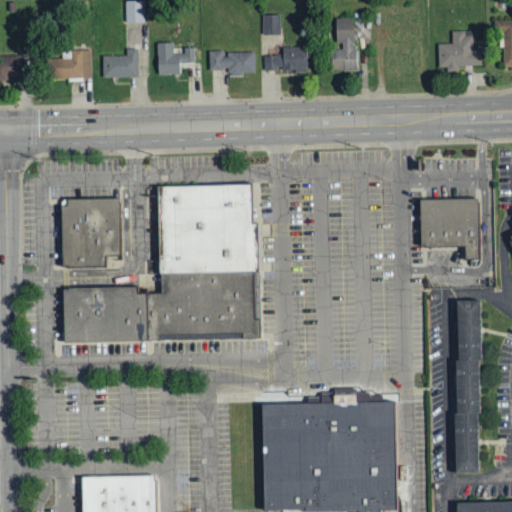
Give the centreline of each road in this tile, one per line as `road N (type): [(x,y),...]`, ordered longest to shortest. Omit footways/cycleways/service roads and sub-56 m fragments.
road 1 (secondary): [(10,131),(511,116)]
road 2 (residential): [(12,511),(10,131)]
